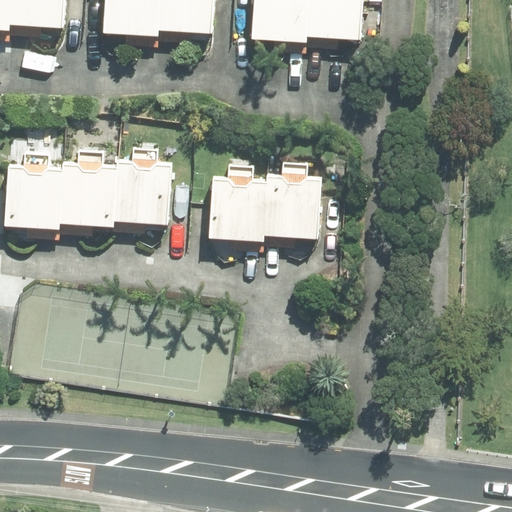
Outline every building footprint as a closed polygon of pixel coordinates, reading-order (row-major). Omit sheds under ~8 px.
[(0,0),(0,25),(7,26),(7,20),(8,0),(0,0)] [(8,0),(7,20),(59,23),(60,0),(8,0)] [(100,0),(99,27),(155,30),(155,25),(156,0),(100,0)] [(156,0),(155,25),(208,28),(209,0),(156,0)] [(251,0),(250,34),(304,36),(304,31),(305,0),(251,0)] [(305,0),(304,31),(357,33),(358,0),(305,0)] [(113,162),(110,217),(164,220),(168,160),(153,159),(153,154),(131,153),(131,158),(113,157),(113,162)] [(60,163),(56,219),(109,222),(110,217),(113,162),(99,161),(99,157),(77,156),(77,159),(60,158),(60,163)] [(4,160),(1,221),(56,224),(56,219),(60,163),(44,162),(45,159),(22,158),(22,161),(4,160)] [(302,172),(303,169),(280,167),(279,172),(266,171),(265,176),(262,231),(314,235),(318,174),(302,172)] [(247,175),(248,172),(227,171),(227,175),(209,173),(205,233),(261,237),(262,231),(265,176),(247,175)]
